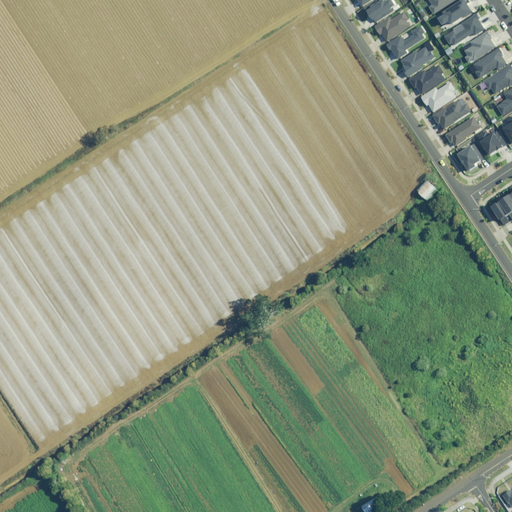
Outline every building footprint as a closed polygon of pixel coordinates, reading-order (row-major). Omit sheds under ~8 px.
[(383,0),(379,0),(365,9),(374,23),(393,11),(391,7),(394,5),(390,0),(388,0),(385,2),(383,0)] [(456,0),(428,0),(432,6),(430,7),(434,14),(456,0)] [(472,12),(463,0),(462,0),(443,12),(444,15),(438,19),(442,25),(448,21),(450,23),(462,15),(464,17),(472,12)] [(375,26),(381,35),(382,34),(387,41),(411,26),(407,20),(409,19),(405,11),(391,20),(389,17),(375,26)] [(479,18),(476,14),(453,29),(454,30),(445,36),(449,43),(452,42),(453,44),(472,32),(474,35),(484,29),(478,19),(479,18)] [(400,35),(386,44),(396,59),(406,52),(405,50),(424,38),(422,34),(424,32),(420,26),(411,32),(413,35),(404,41),(400,35)] [(497,47),(487,32),(471,43),(473,46),(466,51),(470,56),(467,58),(471,64),(497,47)] [(413,53),(401,61),(405,66),(402,68),(408,77),(422,69),(420,66),(434,57),(432,53),(431,54),(426,47),(413,55),(413,53)] [(508,64),(498,49),(473,65),(481,78),(497,68),(498,70),(508,64)] [(469,66),(464,58),(458,62),(463,70),(469,66)] [(510,88),(511,86),(511,64),(485,81),(487,83),(485,84),(489,91),(493,89),(496,95),(509,87),(510,88)] [(441,74),(444,73),(439,66),(436,68),(435,67),(425,73),(424,70),(410,79),(415,88),(417,86),(422,94),(444,80),(441,74)] [(455,90),(449,81),(423,98),(428,106),(429,105),(434,112),(456,98),(453,92),(455,90)] [(511,89),(505,94),(508,100),(498,107),(504,116),(511,110),(511,89)] [(462,107),(457,100),(434,116),(439,123),(440,122),(445,129),(471,111),(466,104),(462,107)] [(482,128),(474,116),(447,134),(455,146),(482,128)] [(478,136),(490,155),(506,145),(498,132),(490,136),(487,131),(478,136)] [(483,159),(474,145),(460,155),(470,170),(477,166),(476,164),(483,159)] [(437,187),(427,179),(417,190),(427,199),(437,187)] [(511,209),(504,198),(498,202),(511,221),(511,219),(511,209)] [(511,221),(498,202),(490,207),(499,219),(500,219),(504,225),(511,221)] [(377,511),(387,506),(380,495),(362,506),(365,511),(377,511)]
